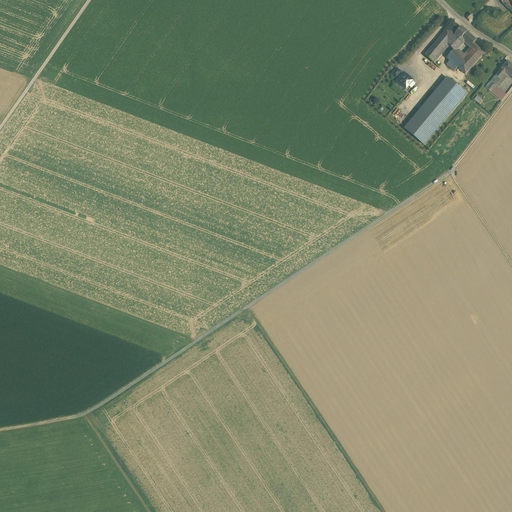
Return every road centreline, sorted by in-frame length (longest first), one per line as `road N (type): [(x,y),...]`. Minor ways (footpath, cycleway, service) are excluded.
road 1 (track): [(451,172),(85,416),(0,431)]
road 2 (track): [(249,307),(384,511)]
road 3 (track): [(511,92),(451,172),(511,263)]
road 4 (track): [(89,0),(0,127)]
